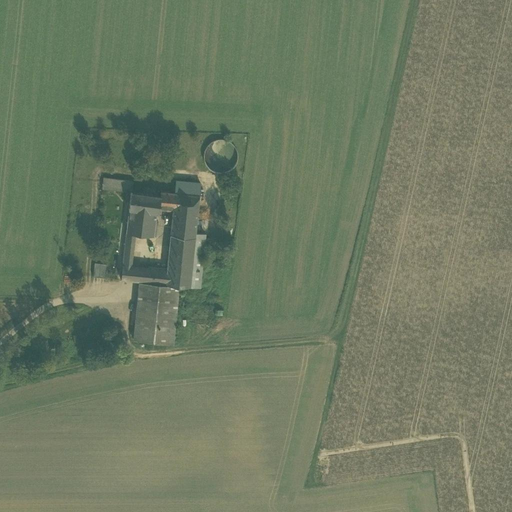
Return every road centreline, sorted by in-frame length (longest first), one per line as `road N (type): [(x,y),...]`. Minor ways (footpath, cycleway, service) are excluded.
road 1 (track): [(412,0),(349,296),(330,328),(0,381)]
road 2 (track): [(349,296),(305,500)]
